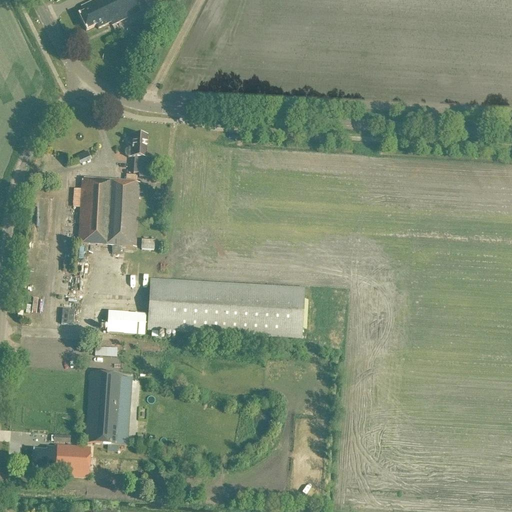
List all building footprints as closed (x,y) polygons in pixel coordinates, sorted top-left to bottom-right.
[(112,28),(139,15),(132,0),(100,0),(81,9),(84,15),(78,18),(86,33),(96,28),(98,31),(110,25),(112,28)] [(171,14),(162,0),(143,0),(142,1),(156,26),(159,24),(158,22),(171,14)] [(146,162),(147,139),(133,138),(132,150),(129,150),(129,152),(127,153),(126,153),(125,154),(124,156),(125,158),(126,159),(127,160),(129,161),(135,161),(134,176),(150,177),(151,169),(153,169),(154,162),(146,162)] [(73,210),(79,210),(77,248),(135,251),(138,207),(144,208),(145,197),(138,197),(139,185),(80,182),(74,181),(73,210)] [(65,284),(74,285),(75,275),(66,274),(65,284)] [(304,291),(150,282),(148,334),(301,342),(304,291)] [(64,326),(76,326),(77,311),(64,311),(64,326)] [(107,335),(144,338),(146,317),(108,315),(107,335)] [(98,349),(97,358),(119,358),(119,349),(98,349)] [(89,377),(85,448),(127,450),(132,380),(89,377)] [(90,451),(53,449),(53,451),(45,450),(45,456),(33,455),(32,473),(38,473),(37,478),(88,481),(90,451)]
